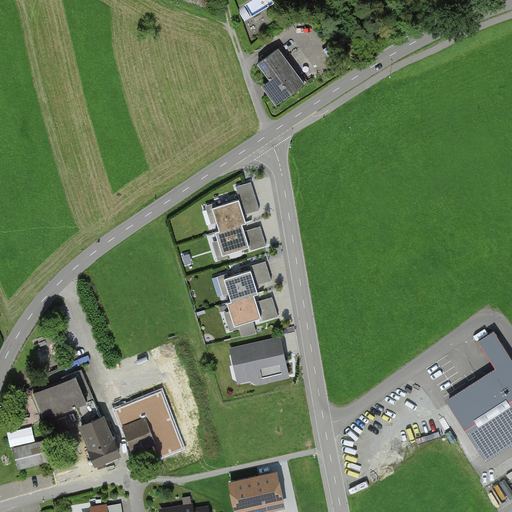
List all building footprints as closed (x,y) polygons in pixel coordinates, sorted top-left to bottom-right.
[(305,83),(279,49),(258,64),(277,89),(269,95),(276,105),(305,83)] [(240,197),(210,206),(218,230),(247,222),(240,197)] [(243,223),(213,232),(220,256),(250,248),(243,223)] [(250,266),(221,275),(228,300),(258,291),(250,266)] [(253,293),(224,301),(231,325),(260,317),(253,293)] [(264,319),(280,316),(275,295),(260,299),(264,319)] [(511,358),(493,330),(476,341),(511,396),(511,358)] [(289,376),(280,337),(230,349),(239,388),(289,376)] [(118,396),(134,390),(122,360),(106,367),(118,396)] [(511,398),(493,368),(444,400),(484,461),(511,443),(511,398)] [(62,382),(33,393),(44,422),(87,405),(86,403),(94,400),(82,370),(61,378),(62,382)] [(162,392),(115,410),(123,429),(121,429),(132,457),(153,449),(158,460),(184,450),(162,392)] [(105,418),(78,429),(88,453),(87,454),(94,471),(121,460),(114,442),(105,418)] [(44,442),(13,449),(16,462),(19,461),(21,471),(50,464),(44,442)] [(283,506),(276,473),(231,483),(237,511),(266,504),(267,509),(283,506)]
